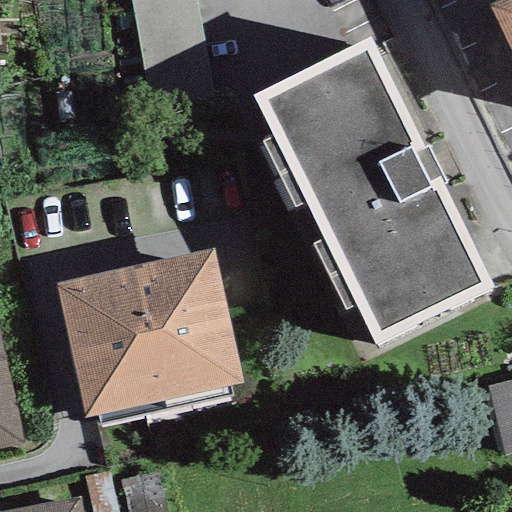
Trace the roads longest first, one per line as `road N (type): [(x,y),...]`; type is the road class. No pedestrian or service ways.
road 1 (residential): [(414,0),(511,216)]
road 2 (unknown): [(0,482),(214,428)]
